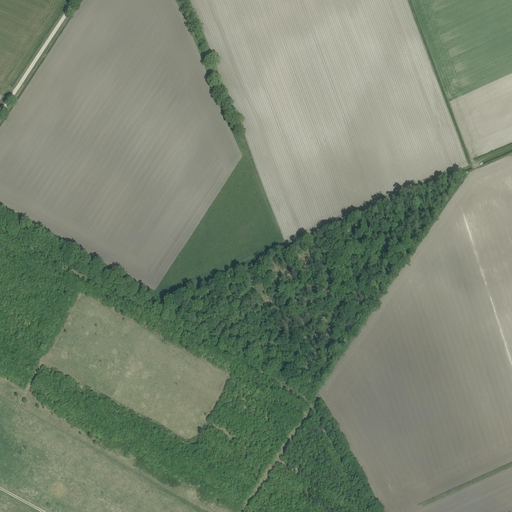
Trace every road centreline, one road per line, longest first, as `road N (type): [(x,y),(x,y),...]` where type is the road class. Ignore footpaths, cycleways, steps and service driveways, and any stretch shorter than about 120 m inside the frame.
road 1 (track): [(237,135),(179,0)]
road 2 (track): [(0,115),(75,0)]
